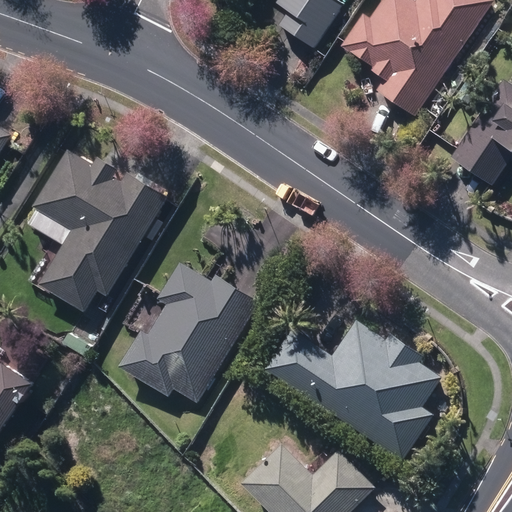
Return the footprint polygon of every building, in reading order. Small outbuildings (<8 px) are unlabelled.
[(278,26),(314,51),(344,6),(334,0),(278,0),(275,4),(287,12),(278,26)] [(377,92),(415,118),(493,3),(489,0),(417,0),(415,4),(409,0),(383,0),(370,21),(362,15),(341,47),(373,69),(370,72),(384,81),(377,92)] [(456,98),(466,105),(479,85),(469,78),(456,98)] [(492,189),(510,162),(511,163),(511,90),(503,84),(450,161),(492,189)] [(0,160),(17,134),(0,123),(0,160)] [(75,151),(42,204),(81,228),(47,284),(91,312),(104,290),(113,295),(173,197),(133,172),(127,181),(120,178),(126,169),(106,157),(100,166),(75,151)] [(156,334),(150,330),(128,365),(177,395),(181,388),(203,402),(266,300),(222,273),(217,280),(188,262),(165,297),(174,304),(156,334)] [(341,354),(301,329),(275,368),(410,458),(440,412),(430,406),(450,376),(427,360),(430,355),(397,333),(393,338),(364,319),(341,354)] [(68,340),(90,353),(95,344),(74,331),(68,340)] [(11,367),(0,359),(0,448),(46,381),(16,360),(11,367)] [(291,443),(251,482),(280,511),(357,511),(384,486),(346,448),(320,473),(291,443)]
